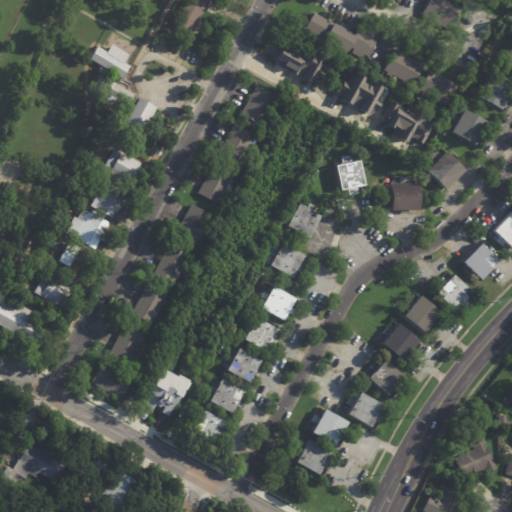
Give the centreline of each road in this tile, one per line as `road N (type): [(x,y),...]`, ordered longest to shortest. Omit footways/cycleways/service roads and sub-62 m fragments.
road 1 (residential): [(264,0),(48,392)]
road 2 (residential): [(511,165),(442,237),(378,265),(352,287),(232,496)]
road 3 (tertiary): [(260,511),(0,364)]
road 4 (secondary): [(511,315),(449,389),(393,492)]
